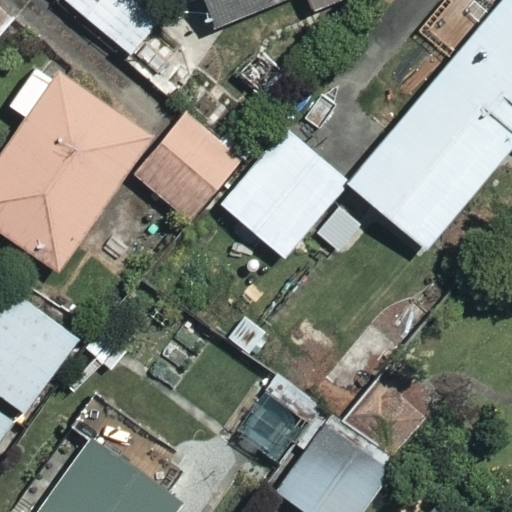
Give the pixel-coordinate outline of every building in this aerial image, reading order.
[(212,0),(226,31),(298,0),(314,0),(319,11),(343,0),(212,0)] [(511,3),(417,117),(387,92),(342,145),(372,170),(354,191),(432,257),(511,162),(511,3)] [(157,143),(46,67),(15,113),(34,125),(0,175),(0,233),(65,278),(157,143)] [(245,164),(189,121),(142,183),(198,226),(245,164)] [(368,224),(342,201),(354,187),(292,134),(226,211),(288,264),(316,232),(342,255),(368,224)] [(83,345),(20,297),(0,322),(0,398),(27,419),(83,345)] [(320,413),(275,381),(233,440),(278,472),(320,413)] [(0,453),(20,424),(0,409),(0,453)] [(367,511),(398,471),(333,423),(280,495),(302,511),(367,511)] [(184,511),(95,448),(49,511),(184,511)]
